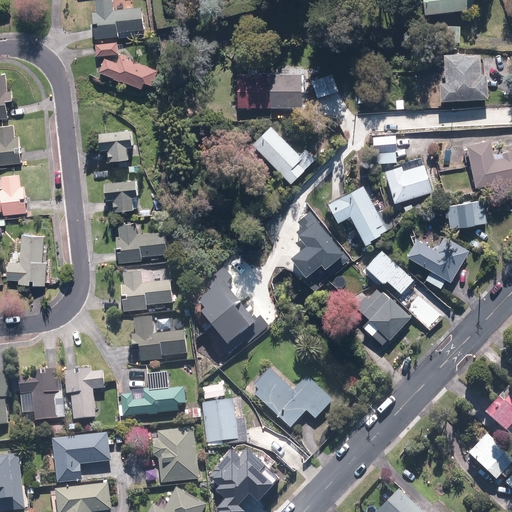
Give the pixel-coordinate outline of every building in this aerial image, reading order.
[(141,7),(114,10),(112,0),(94,0),(96,12),(93,12),(94,24),(99,24),(99,27),(94,28),(95,39),(118,37),(117,32),(144,29),(141,7)] [(423,0),(426,15),(473,9),(472,0),(423,0)] [(460,40),(460,27),(444,27),(444,40),(460,40)] [(97,44),(99,56),(120,54),(119,42),(97,44)] [(443,83),(444,102),(491,99),(490,74),(485,75),(483,54),(470,55),(469,53),(447,55),(449,83),(443,83)] [(102,72),(143,89),(146,82),(154,85),(160,72),(129,59),(130,57),(122,54),(119,63),(107,58),(102,72)] [(242,108),(305,107),(305,74),(242,74),(242,108)] [(0,119),(10,118),(9,107),(15,106),(14,90),(9,90),(8,75),(0,76),(0,119)] [(314,81),(320,98),(339,92),(334,75),(314,81)] [(0,161),(1,161),(1,165),(23,163),(22,153),(18,154),(17,148),(22,148),(21,138),(17,138),(16,126),(0,127),(0,161)] [(256,144),(294,183),(306,171),(306,170),(317,159),(308,150),(302,155),(275,127),(256,144)] [(109,150),(110,162),(132,159),(130,147),(136,146),(134,130),(104,133),(106,150),(109,150)] [(376,138),(379,164),(398,162),(397,151),(399,151),(397,136),(376,138)] [(492,145),(469,149),(476,186),(511,179),(511,156),(495,160),(492,145)] [(388,171),(397,203),(434,191),(426,165),(425,165),(422,158),(395,166),(396,169),(388,171)] [(28,213),(28,217),(33,217),(32,211),(28,212),(27,202),(23,203),(23,198),(27,198),(26,187),(21,187),(21,176),(4,177),(4,179),(0,179),(0,211),(5,211),(6,215),(28,213)] [(117,199),(118,211),(137,210),(136,197),(141,197),(140,180),(109,183),(110,200),(117,199)] [(342,221),(354,215),(368,242),(382,235),(381,233),(386,230),(364,187),(332,203),(342,221)] [(450,207),(453,228),(488,223),(485,201),(450,207)] [(331,274),(351,258),(312,209),(292,225),(306,243),(293,253),(309,273),(322,263),(331,274)] [(121,253),(121,262),(143,260),(142,256),(169,254),(167,232),(140,235),(139,223),(120,225),(121,238),(119,238),(120,248),(124,248),(124,252),(121,253)] [(36,285),(47,286),(49,263),(44,263),(44,255),(47,255),(48,246),(45,245),(46,237),(24,235),(21,263),(11,262),(9,279),(20,280),(20,284),(32,285),(32,280),(36,280),(36,285)] [(427,279),(443,289),(449,279),(453,282),(472,251),(447,237),(438,251),(420,240),(410,256),(433,270),(427,279)] [(390,280),(403,292),(415,280),(385,251),(370,267),(387,283),(390,280)] [(215,338),(227,353),(269,320),(263,312),(255,318),(226,281),(233,275),(225,264),(206,279),(212,287),(197,299),(204,308),(200,311),(219,335),(215,338)] [(125,302),(126,312),(149,310),(148,306),(174,304),(172,282),(145,284),(144,274),(127,275),(127,286),(124,287),(125,298),(130,298),(130,302),(125,302)] [(382,293),(364,313),(391,339),(411,317),(390,298),(389,299),(382,293)] [(142,346),(143,361),(164,360),(164,356),(189,353),(187,332),(156,335),(154,319),(137,320),(138,335),(135,335),(136,346),(142,346)] [(74,394),(76,419),(98,418),(95,390),(107,389),(105,372),(93,373),(93,369),(82,370),(83,375),(79,376),(78,371),(67,372),(69,395),(74,394)] [(256,394),(292,428),(309,411),(317,420),(335,401),(309,377),(295,391),(272,369),(256,386),(260,390),(256,394)] [(35,393),(38,421),(59,419),(57,393),(61,392),(59,370),(49,371),(49,376),(45,376),(45,372),(33,373),(33,376),(22,377),(24,394),(35,393)] [(0,424),(10,424),(7,398),(11,397),(9,375),(0,375),(0,424)] [(203,385),(205,397),(226,394),(225,382),(203,385)] [(488,413),(511,434),(511,386),(488,413)] [(120,407),(121,417),(180,411),(180,405),(188,404),(186,388),(145,392),(146,400),(135,401),(135,395),(124,396),(124,406),(120,407)] [(203,402),(208,441),(239,437),(234,398),(203,402)] [(161,456),(163,481),(202,477),(197,425),(161,428),(162,438),(160,438),(155,445),(156,452),(161,456)] [(471,454),(499,480),(504,475),(507,479),(511,473),(511,466),(511,465),(511,464),(511,456),(484,430),(477,437),(482,442),(471,454)] [(54,439),(59,484),(81,481),(80,464),(110,461),(108,434),(54,439)] [(212,511),(245,511),(247,510),(241,504),(252,492),(259,499),(274,484),(260,469),(265,465),(247,447),(240,453),(236,449),(211,474),(215,478),(211,482),(227,498),(212,511)] [(94,511),(112,510),(108,484),(56,490),(58,511),(94,511)] [(150,511),(204,511),(210,502),(179,485),(166,508),(156,502),(150,511)] [(423,511),(401,491),(381,511),(423,511)]
